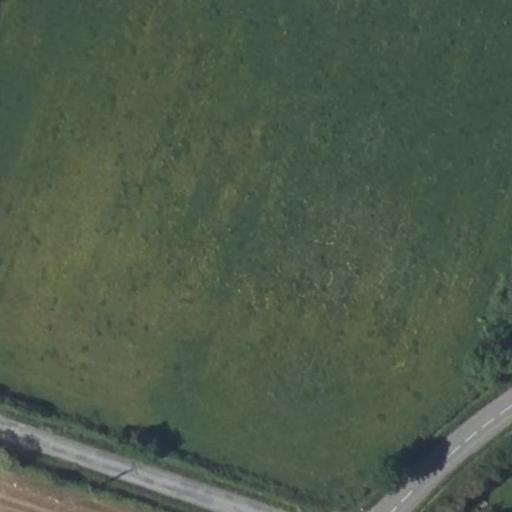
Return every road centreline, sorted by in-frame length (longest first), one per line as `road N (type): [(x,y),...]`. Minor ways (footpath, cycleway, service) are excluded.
road 1 (unclassified): [(0,425),(253,511)]
road 2 (tertiary): [(390,511),(423,473),(511,400)]
